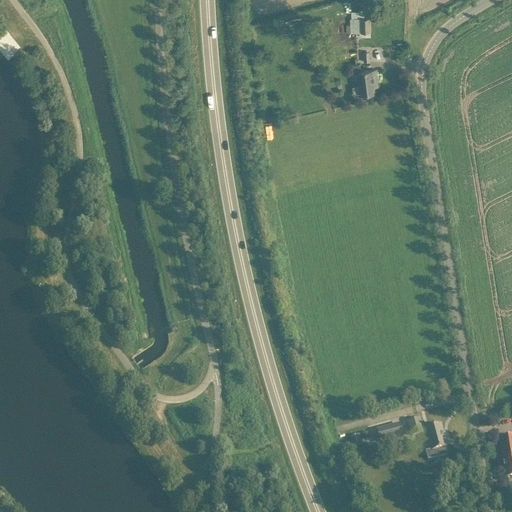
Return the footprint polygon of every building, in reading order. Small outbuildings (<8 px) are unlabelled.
[(346,24),(347,32),(371,31),(370,17),(351,18),(351,24),(346,24)] [(361,93),(364,93),(374,92),(373,82),(377,81),(376,69),(359,71),(360,85),(352,86),(353,94),(361,93)] [(420,419),(408,422),(411,432),(412,436),(423,433),(423,432),(425,432),(426,431),(431,450),(426,452),(428,460),(447,455),(445,448),(447,447),(441,425),(425,429),(424,427),(423,422),(421,423),(420,419)] [(403,437),(400,424),(377,430),(381,443),(403,437)] [(361,434),(363,441),(370,439),(368,432),(361,434)] [(511,436),(509,437),(500,439),(506,479),(511,477),(511,436)]
